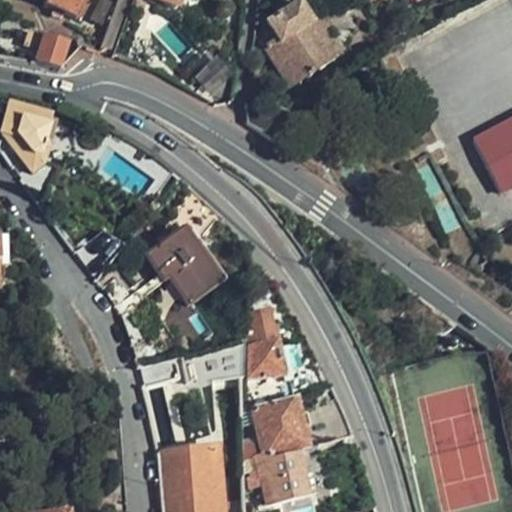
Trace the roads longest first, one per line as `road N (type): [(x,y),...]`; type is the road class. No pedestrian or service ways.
road 1 (residential): [(75,90),(210,184),(256,231),(328,344),(389,511)]
road 2 (residential): [(75,90),(127,85),(210,126),(511,346)]
road 3 (residential): [(0,178),(107,332),(132,431),(138,511)]
